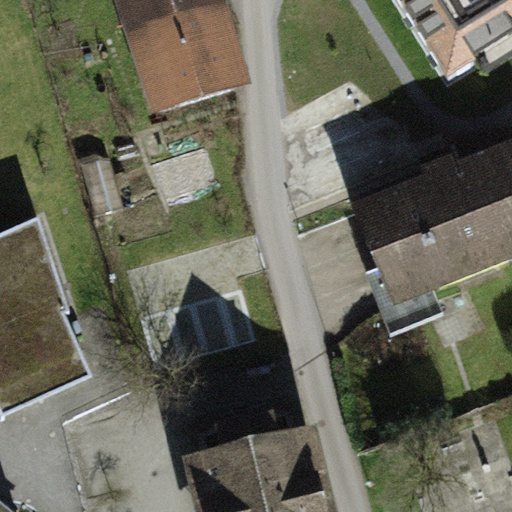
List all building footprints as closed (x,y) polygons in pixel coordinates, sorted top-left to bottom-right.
[(215,0),(108,0),(143,125),(243,98),(215,0)] [(511,0),(402,0),(451,79),(511,40),(511,0)] [(511,153),(347,213),(387,320),(511,273),(511,153)] [(40,225),(0,242),(0,425),(96,385),(70,325),(40,225)] [(326,511),(309,439),(186,468),(196,511),(326,511)]
